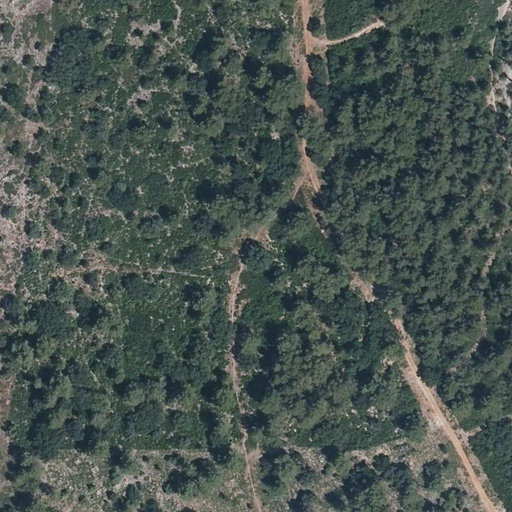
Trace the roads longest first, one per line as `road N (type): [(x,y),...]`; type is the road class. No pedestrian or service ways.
road 1 (track): [(306,0),(308,191),(385,302),(486,511)]
road 2 (track): [(257,511),(230,336),(238,244),(308,191)]
